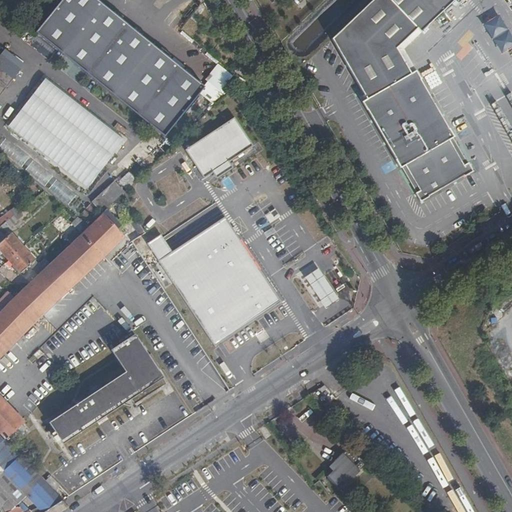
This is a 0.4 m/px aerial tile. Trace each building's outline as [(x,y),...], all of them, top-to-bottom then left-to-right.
[(97,0),(62,0),(37,30),(166,136),(205,87),(97,0)] [(393,48),(415,28),(419,32),(452,0),(371,0),(330,40),(364,98),(360,101),(400,169),(404,166),(419,191),(415,194),(419,202),(472,172),(467,163),(462,166),(448,139),(452,136),(415,71),(410,74),(393,48)] [(0,95),(15,77),(0,64),(0,95)] [(45,79),(8,126),(88,188),(125,140),(45,79)] [(236,115),(187,144),(206,175),(220,175),(235,164),(229,158),(254,143),(236,115)] [(0,139),(0,149),(20,164),(27,154),(3,136),(0,139)] [(257,157),(235,172),(242,183),(264,168),(257,157)] [(154,182),(167,204),(189,192),(176,169),(154,182)] [(128,171),(118,181),(127,189),(136,180),(128,171)] [(113,180),(93,200),(103,211),(124,191),(113,180)] [(0,224),(8,218),(21,208),(17,203),(8,210),(6,207),(2,210),(4,213),(0,216),(0,224)] [(7,304),(0,311),(0,431),(4,436),(6,437),(12,432),(23,422),(24,420),(0,394),(0,355),(49,307),(125,234),(119,227),(122,224),(122,223),(107,207),(90,223),(66,247),(23,289),(15,296),(7,304)] [(134,211),(130,215),(141,233),(146,230),(134,211)] [(0,231),(11,223),(8,218),(0,224),(0,231)] [(227,218),(162,260),(215,343),(280,301),(227,218)] [(11,223),(0,231),(0,244),(10,256),(25,243),(11,228),(13,226),(11,223)] [(37,258),(25,243),(10,256),(22,270),(37,258)] [(320,309),(337,298),(315,262),(298,273),(320,309)] [(9,289),(1,297),(7,304),(15,296),(9,289)] [(127,372),(51,420),(59,435),(63,443),(65,442),(97,421),(107,414),(166,376),(136,330),(111,347),(127,372)] [(224,341),(227,352),(237,350),(234,338),(224,341)] [(28,427),(23,422),(12,432),(18,437),(28,427)] [(4,436),(0,439),(0,441),(9,451),(14,446),(6,437),(4,436)] [(0,459),(9,451),(0,441),(0,459)] [(351,444),(330,464),(337,471),(331,477),(341,487),(367,462),(351,444)] [(6,469),(0,473),(0,507),(4,511),(33,511),(31,509),(26,511),(24,511),(28,508),(24,503),(21,506),(16,505),(27,493),(43,511),(63,499),(55,490),(45,480),(21,454),(16,458),(6,469)] [(50,476),(45,480),(55,490),(59,486),(50,476)]
